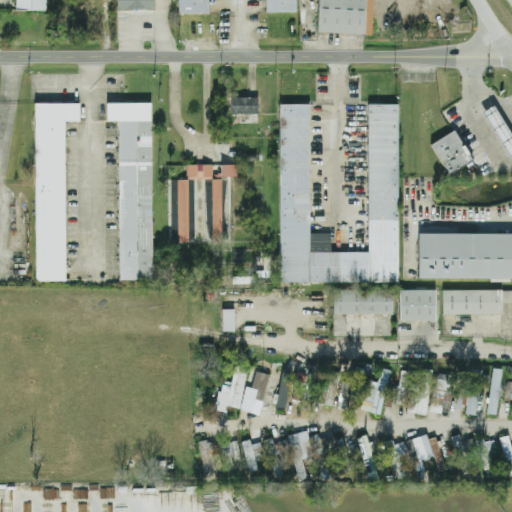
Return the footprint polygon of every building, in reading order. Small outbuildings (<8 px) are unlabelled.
[(47,0),(16,0),(16,10),(47,11),(47,0)] [(115,0),(115,10),(153,10),(153,0),(115,0)] [(176,0),(177,13),(207,13),(206,0),(176,0)] [(264,0),(265,12),(295,12),(294,0),(264,0)] [(317,0),(317,34),(371,35),(371,0),(317,0)] [(256,97),(229,97),(229,113),(256,113),(256,97)] [(34,281),(64,281),(64,121),(78,121),(78,103),(33,103),(34,281)] [(150,103),(105,103),(105,121),(117,121),(118,281),(150,281),(150,103)] [(278,283),(397,283),(397,105),(367,105),(366,253),(308,253),(308,105),(279,105),(278,283)] [(481,113),(511,161),(511,160),(511,135),(494,106),(481,113)] [(472,160),(453,131),(429,146),(447,175),(472,160)] [(221,179),(211,178),(211,165),(185,165),(185,180),(176,180),(175,242),(221,242),(221,179)] [(237,177),(237,165),(220,165),(220,177),(237,177)] [(511,234),(418,234),(417,279),(511,279),(511,234)] [(332,290),(332,315),(391,315),(391,290),(332,290)] [(434,321),(434,290),(398,290),(398,321),(434,321)] [(501,315),(501,303),(511,303),(511,290),(442,290),(442,315),(501,315)] [(235,331),(236,309),(223,309),(222,331),(235,331)] [(223,405),(236,409),(248,369),(234,366),(223,405)] [(361,368),(351,368),(347,412),(357,413),(361,368)] [(379,415),(387,370),(378,369),(370,414),(379,415)] [(428,414),(428,369),(418,369),(418,414),(428,414)] [(455,408),(464,409),(463,414),(474,415),(480,371),(468,369),(465,394),(457,393),(455,408)] [(499,369),(490,369),(488,414),(497,414),(499,369)] [(291,372),(280,370),(275,409),(285,411),(291,372)] [(403,405),(408,372),(398,370),(394,404),(403,405)] [(267,375),(254,372),(250,390),(264,393),(267,375)] [(326,387),(318,386),(314,403),(331,407),(338,374),(329,372),(326,387)] [(432,412),(446,415),(455,377),(440,374),(432,412)] [(306,405),(314,377),(306,375),(301,389),(296,388),(292,401),(306,405)] [(338,409),(354,410),(356,394),(351,393),(352,384),(340,383),(338,409)] [(267,404),(276,406),(279,387),(269,386),(267,404)] [(346,451),(342,432),(312,440),(316,456),(324,453),(325,456),(346,451)] [(283,438),(296,475),(306,472),(293,434),(283,438)] [(307,438),(322,479),(331,476),(315,435),(307,438)] [(379,439),(395,482),(404,478),(389,435),(379,439)] [(460,435),(451,437),(459,476),(469,474),(460,435)] [(356,438),(366,483),(376,480),(365,436),(356,438)] [(511,475),(511,452),(508,436),(498,438),(507,476),(511,475)] [(445,469),(434,437),(427,440),(437,471),(445,469)] [(283,476),(271,438),(262,441),(274,479),(283,476)] [(473,442),(484,473),(494,470),(483,438),(473,442)] [(349,463),(342,439),(335,441),(342,465),(349,463)] [(196,444),(203,475),(213,472),(209,456),(215,454),(211,440),(196,444)] [(406,442),(416,473),(422,471),(412,440),(406,442)] [(219,442),(224,472),(231,471),(227,441),(219,442)] [(242,442),(246,472),(256,471),(255,455),(260,455),(258,444),(250,445),(249,441),(242,442)] [(392,447),(395,458),(408,454),(404,443),(392,447)]
